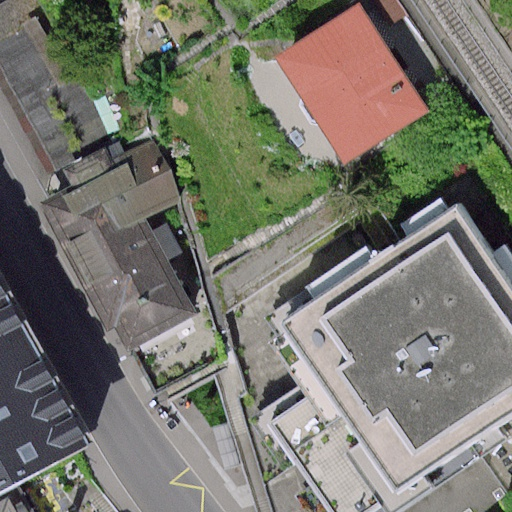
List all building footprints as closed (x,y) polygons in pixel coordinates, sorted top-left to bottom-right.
[(36,0),(12,0),(0,8),(0,64),(74,201),(137,163),(116,95),(86,89),(36,0)] [(359,8),(282,60),(353,163),(430,110),(359,8)] [(180,203),(163,147),(137,163),(74,201),(64,207),(144,348),(205,310),(200,291),(166,214),(180,203)] [(511,279),(457,198),(276,319),(320,383),(264,421),(326,511),(377,511),(511,421),(511,279)] [(0,272),(9,268),(0,250),(0,272)] [(9,268),(0,272),(0,511),(8,511),(12,510),(71,482),(98,468),(107,464),(9,268)] [(94,511),(71,482),(12,510),(13,511),(94,511)]
